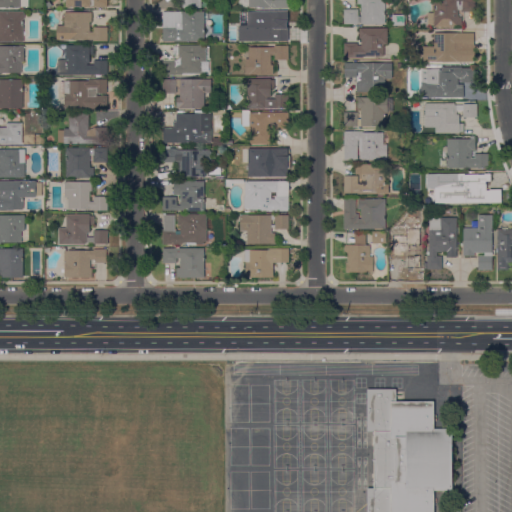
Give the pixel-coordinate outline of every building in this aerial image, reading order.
[(29,0),(29,7),(21,7),(21,8),(6,8),(6,9),(1,9),(0,9),(0,0),(29,0)] [(66,0),(107,0),(108,7),(67,8),(66,0)] [(181,8),(181,0),(202,0),(202,8),(181,8)] [(288,0),(288,8),(270,8),(270,7),(239,8),(239,2),(240,0),(288,0)] [(386,0),(386,24),(362,24),(362,23),(358,23),(358,24),(344,24),(344,9),(358,10),(358,12),(361,12),(361,4),(358,4),(358,0),(386,0)] [(435,27),(435,26),(428,26),(428,13),(434,13),(434,0),(475,0),(476,12),(461,12),(461,10),(458,10),(459,17),(462,17),(462,26),(435,27)] [(0,12),(24,12),(24,13),(25,13),(25,19),(24,19),(24,42),(0,42),(0,12)] [(57,40),(57,26),(64,26),(64,12),(92,12),(92,22),(90,22),(90,32),(94,32),(94,27),(108,27),(108,41),(93,41),(93,40),(57,40)] [(204,42),(163,42),(163,12),(204,12),(204,42)] [(275,12),(275,23),(272,23),(272,31),(275,31),(275,27),(289,27),(289,41),(247,41),(247,12),(275,12)] [(405,15),(405,26),(392,26),(392,15),(405,15)] [(388,28),(388,44),(384,44),(384,57),(364,56),(364,58),(344,58),(344,43),(358,43),(358,45),(362,45),(362,39),(360,39),(360,28),(388,28)] [(474,33),(474,45),(476,45),(476,52),(475,52),(475,62),(423,62),(423,47),(434,47),(434,33),(474,33)] [(90,45),(90,46),(94,46),(94,55),(90,55),(90,64),(88,64),(88,65),(94,65),(94,61),(108,60),(108,75),(58,76),(57,59),(66,59),(66,45),(90,45)] [(207,45),(207,62),(204,62),(204,74),(182,74),(182,75),(163,75),(163,60),(177,60),(177,65),(180,65),(180,56),(179,56),(179,54),(173,54),(173,47),(179,47),(179,45),(207,45)] [(0,46),(20,46),(24,46),(24,62),(22,62),(22,73),(1,73),(1,75),(0,75),(0,46)] [(275,47),(275,46),(289,46),(289,60),(275,60),(275,55),(271,55),(271,65),(273,65),(273,75),(245,75),(246,59),(249,59),(249,47),(275,47)] [(392,63),(392,79),(386,79),(385,93),(357,92),(358,82),(361,82),(361,76),(358,76),(358,77),(345,77),(345,63),(392,63)] [(421,98),(421,69),(441,69),(441,67),(462,67),(462,68),(476,68),(476,83),(462,83),(462,78),(459,78),(459,84),(463,84),(463,87),(464,87),(464,98),(421,98)] [(0,79),(24,79),(23,109),(0,109),(0,79)] [(89,81),(89,79),(107,79),(107,94),(97,94),(97,96),(107,96),(108,108),(64,109),(64,93),(61,93),(61,82),(64,82),(64,81),(89,81)] [(211,79),(211,93),(205,93),(205,108),(177,108),(177,97),(180,97),(180,92),(177,92),(177,94),(163,94),(163,79),(211,79)] [(289,108),(265,108),(265,109),(248,109),(247,79),(271,79),(271,80),(276,80),(276,88),(271,88),(271,96),(275,96),(275,95),(289,95),(289,108)] [(388,98),(388,113),(386,113),(385,127),(344,126),(344,112),(358,112),(358,119),(361,119),(362,108),(358,108),(358,97),(388,98)] [(455,103),(455,105),(464,105),(464,104),(478,104),(478,118),(463,118),(463,111),(457,111),(457,115),(459,115),(459,124),(464,124),(464,134),(436,134),(436,116),(425,116),(425,103),(455,103)] [(95,127),(108,127),(108,144),(64,144),(64,143),(58,143),(58,130),(64,130),(64,129),(69,129),(69,112),(89,112),(89,130),(95,127)] [(289,112),(289,129),(275,129),(275,125),(270,125),(270,144),(251,144),(251,127),(249,127),(249,126),(242,126),(242,114),(249,114),(249,112),(289,112)] [(212,114),(212,117),(204,117),(204,129),(212,129),(212,144),(202,144),(202,143),(187,143),(163,143),(163,128),(173,128),(173,121),(176,121),(176,114),(212,114)] [(0,127),(7,127),(7,123),(22,123),(22,144),(0,144),(0,127)] [(360,160),(360,152),(362,152),(362,140),(358,140),(358,160),(344,161),(344,131),(364,131),(364,133),(384,133),(384,145),(387,145),(387,160),(360,160)] [(489,168),(447,168),(447,139),(476,139),(476,150),(472,150),(472,155),(475,155),(475,154),(489,154),(489,168)] [(90,168),(94,168),(94,177),(67,178),(66,148),(90,148),(90,168)] [(107,148),(108,162),(94,163),(94,148),(107,148)] [(272,148),(272,149),(275,148),(275,158),(272,158),(272,168),(275,168),(275,163),(289,163),(289,177),(274,177),(274,176),(272,176),(272,178),(248,178),(247,148),(272,148)] [(288,160),(276,160),(276,148),(288,148),(288,160)] [(0,149),(25,149),(26,178),(0,178),(0,149)] [(206,177),(179,177),(179,162),(164,162),(164,149),(178,149),(178,150),(206,150),(206,177)] [(385,165),(386,194),(344,194),(344,176),(358,176),(358,184),(365,184),(365,183),(362,183),(362,179),(360,179),(360,174),(356,174),(356,165),(385,165)] [(210,176),(210,167),(225,167),(225,175),(210,176)] [(487,175),(487,184),(485,184),(485,192),(490,193),(490,189),(501,189),(501,203),(490,202),(490,204),(483,204),(483,202),(462,202),(462,190),(460,190),(460,174),(487,175)] [(0,181),(36,181),(36,183),(42,182),(42,195),(36,196),(36,198),(23,198),(23,210),(14,210),(14,211),(0,211),(0,181)] [(204,181),(205,211),(181,212),(181,211),(162,211),(162,197),(177,197),(177,205),(180,205),(180,195),(174,195),(174,181),(204,181)] [(245,209),(244,209),(244,196),(246,196),(245,182),(289,181),(289,211),(261,211),(261,209),(255,209),(255,213),(245,213),(245,209)] [(92,182),(92,191),(90,191),(90,202),(94,202),(94,197),(108,197),(108,211),(93,211),(93,209),(68,209),(68,197),(65,197),(65,193),(62,193),(62,184),(65,184),(65,182),(92,182)] [(401,203),(406,197),(412,202),(407,208),(401,203)] [(386,199),(386,229),(344,229),(344,198),(356,198),(356,214),(359,214),(359,219),(361,219),(361,210),(358,210),(358,199),(386,199)] [(0,215),(25,215),(25,231),(22,231),(22,243),(2,243),(2,244),(0,244),(0,215)] [(90,215),(90,216),(95,216),(95,224),(90,224),(90,233),(87,233),(87,237),(94,237),(94,230),(108,230),(108,244),(94,244),(94,243),(85,243),(85,244),(59,245),(59,228),(67,228),(67,215),(90,215)] [(207,215),(207,242),(204,242),(204,245),(196,245),(196,244),(187,244),(187,243),(183,243),(183,244),(163,245),(163,230),(164,230),(164,215),(175,215),(175,230),(177,230),(177,235),(180,235),(180,225),(178,225),(178,215),(207,215)] [(247,232),(240,232),(240,215),(249,215),(249,216),(289,215),(289,229),(275,229),(275,228),(272,228),(272,233),(275,233),(275,244),(247,244),(247,232)] [(492,270),(478,270),(478,256),(485,256),(485,253),(475,253),(475,256),(463,256),(463,228),(478,228),(478,215),(493,215),(492,270)] [(456,218),(457,258),(447,258),(447,252),(437,252),(437,256),(442,256),(442,270),(428,270),(428,269),(425,269),(424,263),(428,263),(427,252),(429,252),(429,230),(430,230),(429,218),(456,218)] [(420,228),(420,231),(422,231),(422,235),(421,235),(421,253),(420,253),(420,256),(421,256),(422,269),(406,270),(406,257),(413,257),(413,253),(402,253),(402,257),(392,257),(392,228),(420,228)] [(498,230),(511,230),(511,263),(508,263),(508,270),(498,270),(498,230)] [(372,233),(386,232),(387,243),(373,244),(372,233)] [(370,256),(373,256),(374,272),(347,273),(346,262),(348,262),(348,253),(344,253),(344,245),(370,245),(370,256)] [(204,248),(204,278),(177,278),(177,268),(180,268),(180,258),(177,258),(177,263),(163,263),(163,248),(204,248)] [(0,249),(23,249),(23,278),(0,278),(0,249)] [(94,250),(94,249),(107,249),(107,263),(95,263),(95,260),(90,260),(90,268),(92,268),(93,278),(65,278),(64,251),(94,250)] [(246,278),(246,262),(245,262),(245,255),(239,255),(239,251),(245,251),(245,250),(268,250),(268,249),(289,249),(289,263),(275,263),(275,266),(272,266),(272,268),(274,268),(274,278),(246,278)] [(434,429),(454,429),(454,493),(436,492),(436,511),(366,511),(366,488),(367,488),(373,488),(373,432),(366,432),(366,389),(396,389),(397,401),(434,401),(434,402),(434,428),(434,429)]
